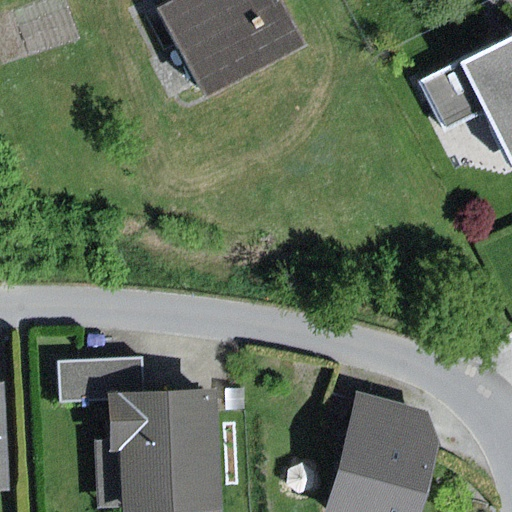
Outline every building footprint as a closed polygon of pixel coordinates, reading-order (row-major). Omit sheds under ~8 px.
[(314,50),(286,0),(185,0),(164,12),(215,104),(314,50)] [(511,153),(511,33),(511,30),(411,81),(435,129),(473,110),(499,160),(511,153)] [(113,394),(144,394),(143,359),(58,361),(58,395),(113,394)] [(0,384),(0,493),(15,493),(9,384),(0,384)] [(423,410),(346,388),(312,511),(406,511),(428,440),(423,410)] [(144,394),(113,394),(114,451),(123,451),(124,511),(224,511),(221,391),(144,394)]
